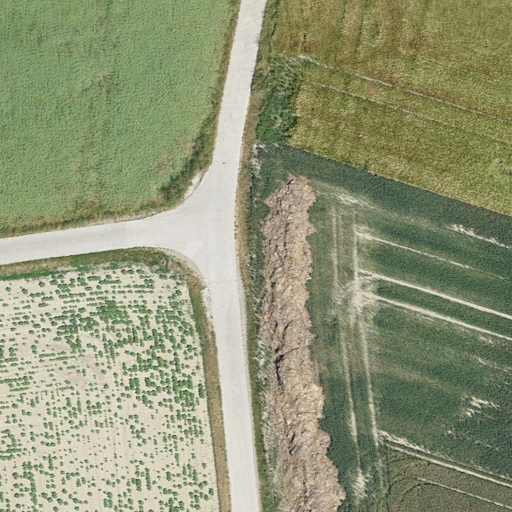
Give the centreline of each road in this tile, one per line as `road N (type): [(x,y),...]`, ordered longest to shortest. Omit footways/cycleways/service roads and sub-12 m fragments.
road 1 (track): [(246,511),(219,233),(264,0)]
road 2 (track): [(0,260),(219,233)]
